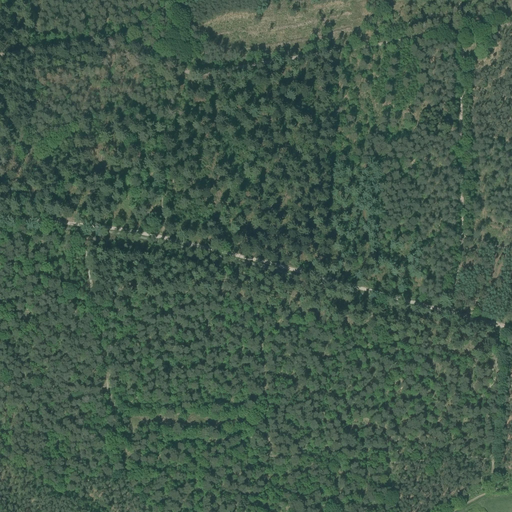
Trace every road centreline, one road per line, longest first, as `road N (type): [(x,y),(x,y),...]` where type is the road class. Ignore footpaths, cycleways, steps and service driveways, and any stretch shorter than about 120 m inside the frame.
road 1 (track): [(0,218),(160,237),(511,328)]
road 2 (track): [(78,226),(116,424),(268,421),(271,451)]
road 3 (track): [(168,66),(218,69),(511,23)]
road 4 (track): [(224,257),(220,288),(112,301),(0,296)]
road 5 (track): [(168,66),(160,242)]
road 6 (track): [(220,288),(258,301),(268,421)]
road 7 (track): [(493,456),(501,326)]
road 8 (track): [(0,56),(125,36)]
